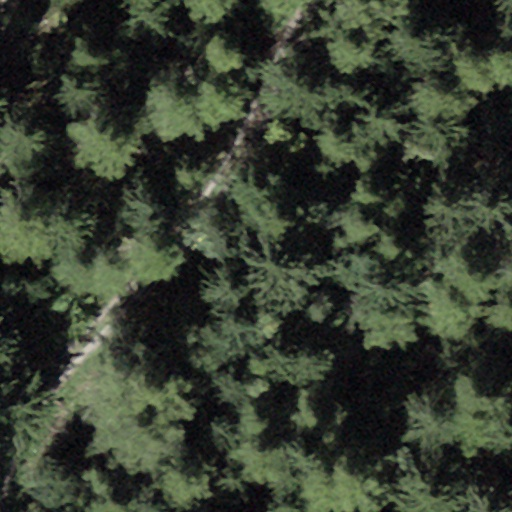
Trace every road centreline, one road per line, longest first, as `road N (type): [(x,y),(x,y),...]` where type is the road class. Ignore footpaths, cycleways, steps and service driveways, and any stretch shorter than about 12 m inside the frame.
road 1 (track): [(18,511),(36,411),(57,379),(162,280),(251,163),(312,0)]
road 2 (track): [(0,249),(145,176),(293,52)]
